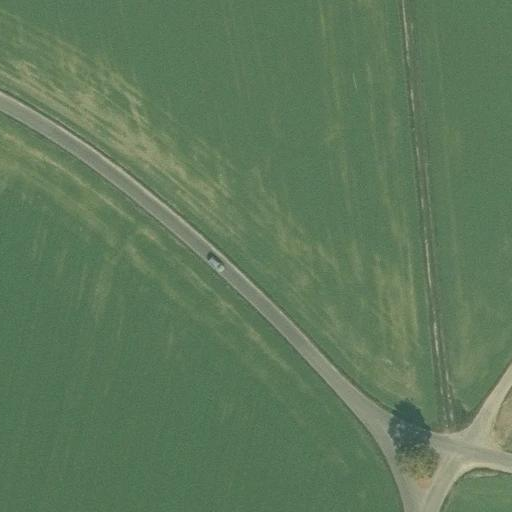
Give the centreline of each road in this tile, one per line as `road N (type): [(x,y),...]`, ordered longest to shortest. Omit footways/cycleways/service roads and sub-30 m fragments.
road 1 (residential): [(377,421),(163,213),(0,106)]
road 2 (track): [(443,436),(404,0)]
